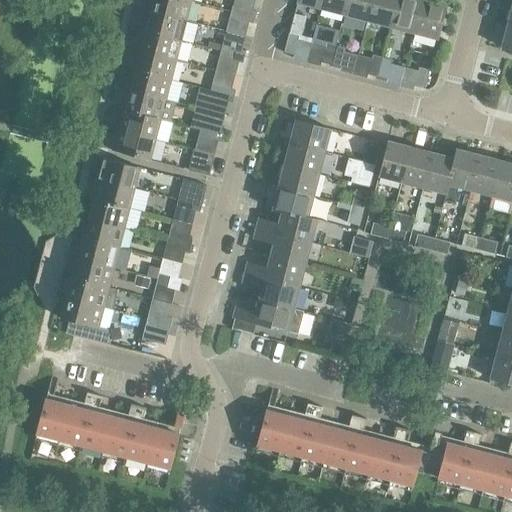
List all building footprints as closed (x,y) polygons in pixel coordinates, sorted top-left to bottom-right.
[(187,0),(151,0),(149,11),(187,21),(192,1),(187,0)] [(297,0),(297,3),(320,9),(322,0),(297,0)] [(322,0),(320,9),(344,15),(347,0),(322,0)] [(347,0),(344,15),(367,21),(372,0),(347,0)] [(372,0),(367,21),(390,27),(397,0),(372,0)] [(397,0),(390,27),(414,33),(422,0),(397,0)] [(428,0),(422,0),(414,33),(437,39),(446,5),(428,0)] [(230,17),(242,20),(245,9),(233,6),(230,17)] [(245,9),(242,20),(253,24),(256,12),(245,9)] [(149,11),(144,31),(182,41),(187,21),(149,11)] [(511,24),(508,24),(501,48),(511,50),(511,24)] [(144,31),(138,51),(176,61),(182,41),(144,31)] [(283,53),(294,56),(299,36),(289,33),(283,53)] [(210,42),(208,48),(221,52),(223,45),(210,42)] [(321,63),(331,65),(336,46),(326,43),(321,63)] [(220,57),(232,60),(235,48),(223,45),(221,52),(220,57)] [(336,46),(331,65),(340,68),(345,48),(336,46)] [(235,48),(232,60),(243,63),(246,51),(235,48)] [(138,51),(133,71),(171,80),(176,61),(138,51)] [(367,75),(377,77),(382,58),(372,55),(367,75)] [(382,58),(377,77),(387,80),(392,60),(382,58)] [(419,67),(414,87),(424,90),(429,70),(419,67)] [(133,71),(128,90),(177,102),(182,83),(171,80),(133,71)] [(210,97),(221,100),(224,88),(213,85),(210,97)] [(224,88),(221,100),(233,103),(236,91),(224,88)] [(128,90),(123,110),(161,120),(172,123),(177,102),(128,90)] [(123,110),(118,129),(156,139),(161,120),(123,110)] [(296,120),(290,143),(324,152),(330,129),(296,120)] [(199,136),(211,139),(214,128),(202,125),(199,136)] [(214,128),(211,139),(223,142),(226,131),(214,128)] [(156,139),(118,129),(113,150),(151,160),(156,139)] [(378,176),(401,182),(410,148),(387,142),(378,176)] [(290,143),(284,165),(319,174),(324,152),(290,143)] [(367,146),(363,162),(375,165),(379,149),(367,146)] [(401,182),(423,188),(432,153),(410,148),(401,182)] [(194,149),(189,170),(210,176),(215,155),(194,149)] [(449,185),(470,190),(479,156),(456,150),(453,159),(455,160),(449,185)] [(446,194),(449,185),(455,160),(453,159),(432,153),(423,188),(446,194)] [(470,190),(492,196),(501,161),(479,156),(470,190)] [(102,158),(97,179),(135,189),(140,168),(102,158)] [(492,196),(511,201),(511,164),(501,161),(492,196)] [(370,181),(375,165),(363,162),(358,178),(370,181)] [(284,165),(278,188),(313,197),(319,174),(284,165)] [(97,179),(92,198),(130,208),(135,189),(97,179)] [(192,197),(189,209),(200,212),(207,185),(184,179),(180,194),(192,197)] [(272,211),(281,213),(282,212),(307,218),(307,217),(313,197),(278,188),(272,211)] [(351,206),(363,209),(367,193),(356,190),(351,206)] [(177,206),(189,209),(192,197),(180,194),(177,206)] [(92,198),(87,218),(125,228),(130,208),(92,198)] [(359,226),(363,209),(351,206),(347,223),(359,226)] [(259,219),(256,229),(311,243),(317,220),(307,217),(307,218),(282,212),(281,213),(279,224),(259,219)] [(87,218),(82,238),(120,248),(125,228),(87,218)] [(370,235),(386,239),(390,227),(373,223),(370,235)] [(390,227),(386,239),(403,243),(406,232),(390,227)] [(274,244),(270,256),(305,265),(311,243),(256,229),(254,238),(274,244)] [(167,245),(178,248),(181,237),(170,234),(167,245)] [(461,246),(478,250),(481,238),(464,234),(461,246)] [(414,246),(431,251),(434,239),(417,235),(414,246)] [(181,237),(178,248),(190,251),(193,240),(181,237)] [(82,238),(77,258),(114,268),(120,248),(82,238)] [(372,242),(356,238),(354,238),(350,253),(368,258),(372,242)] [(481,238),(478,250),(494,254),(497,243),(481,238)] [(434,239),(431,251),(447,255),(450,243),(434,239)] [(248,263),(245,273),(299,287),(305,265),(270,256),(267,268),(248,263)] [(77,258),(71,278),(109,287),(114,268),(77,258)] [(502,287),(511,289),(511,265),(508,264),(502,287)] [(150,265),(147,276),(158,279),(159,273),(161,268),(150,265)] [(168,288),(171,276),(159,273),(158,279),(153,298),(170,303),(174,289),(168,288)] [(262,288),(259,300),(294,309),(299,287),(245,273),(242,283),(262,288)] [(183,279),(171,276),(168,288),(174,289),(180,291),(183,279)] [(137,277),(135,286),(147,289),(150,280),(137,277)] [(66,297),(104,307),(112,309),(117,289),(109,287),(71,278),(66,297)] [(354,290),(359,292),(362,281),(356,280),(354,290)] [(458,282),(455,293),(464,296),(467,284),(458,282)] [(104,307),(66,297),(61,318),(99,328),(104,307)] [(294,309),(259,300),(256,312),(236,307),(233,318),(253,323),(297,334),(303,312),(294,309)] [(354,314),(356,304),(347,301),(345,307),(348,312),(354,314)] [(511,313),(507,312),(501,334),(511,336),(511,313)] [(146,324),(158,327),(161,316),(149,313),(146,324)] [(161,316),(158,327),(169,330),(172,319),(161,316)] [(453,345),(459,324),(443,320),(437,340),(453,345)] [(511,336),(501,334),(496,356),(511,360),(511,336)] [(347,343),(346,343),(334,340),(331,352),(343,356),(344,356),(347,343)] [(446,372),(453,345),(438,341),(430,368),(446,372)] [(511,360),(496,356),(490,379),(511,384),(511,360)] [(36,434),(59,440),(68,405),(52,401),(58,379),(52,378),(46,399),(45,399),(36,434)] [(257,445),(280,451),(289,416),(273,412),(278,391),(272,389),(266,411),(257,445)] [(92,405),(95,394),(87,392),(84,403),(92,405)] [(102,396),(95,394),(92,405),(99,407),(102,396)] [(136,416),(139,406),(131,404),(129,414),(136,416)] [(315,406),(308,404),(305,414),(312,416),(315,406)] [(59,440),(81,445),(90,411),(68,405),(59,440)] [(139,406),(136,416),(143,418),(146,408),(139,406)] [(322,408),(315,406),(312,416),(320,418),(322,408)] [(81,445),(103,451),(112,416),(90,411),(81,445)] [(157,428),(148,463),(170,469),(179,434),(194,437),(200,416),(178,411),(173,432),(157,428)] [(356,428),(359,417),(352,415),(349,426),(356,428)] [(103,451),(126,457),(135,422),(112,416),(103,451)] [(280,451),(302,457),(311,422),(289,416),(280,451)] [(359,417),(356,428),(364,430),(367,419),(359,417)] [(126,457),(148,463),(157,428),(135,422),(126,457)] [(302,457),(324,463),(333,428),(311,422),(302,457)] [(403,429),(396,427),(393,437),(400,439),(403,429)] [(324,463),(346,468),(355,434),(333,428),(324,463)] [(403,429),(400,439),(408,441),(411,431),(403,429)] [(474,432),(466,431),(463,441),(471,443),(474,432)] [(474,432),(471,443),(478,445),(481,434),(474,432)] [(346,468),(368,474),(377,439),(355,434),(346,468)] [(437,478),(460,484),(469,449),(448,443),(449,438),(448,437),(443,457),(437,477),(437,478)] [(368,474),(390,480),(399,445),(377,439),(368,474)] [(416,472),(422,451),(423,445),(422,445),(421,451),(399,445),(390,480),(413,486),(416,472)] [(460,484),(482,489),(491,455),(469,449),(460,484)] [(416,472),(437,477),(443,457),(422,451),(416,472)] [(482,489),(504,495),(511,466),(511,460),(491,455),(482,489)]
